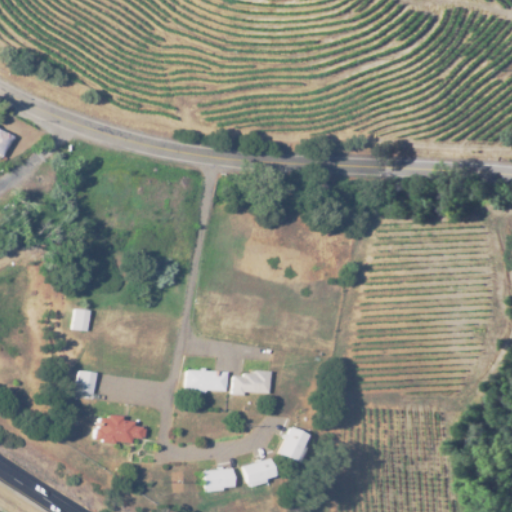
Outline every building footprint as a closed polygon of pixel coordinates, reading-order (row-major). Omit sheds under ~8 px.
[(2,159),(0,157),(0,131),(10,137),(4,149),(6,150),(2,159)] [(83,332),(67,330),(70,310),(85,311),(83,332)] [(202,394),(183,393),(183,390),(181,390),(182,371),(195,372),(195,369),(200,369),(200,372),(222,373),(221,393),(202,392),(202,394)] [(89,395),(73,393),(74,384),(72,384),(73,371),(91,374),(89,395)] [(240,397),(226,396),(227,377),(238,377),(238,374),(249,374),(249,372),(265,372),(264,395),(240,393),(240,397)] [(110,445),(97,443),(97,441),(89,440),(91,430),(94,430),(95,419),(103,420),(104,416),(117,417),(117,421),(129,423),(128,427),(137,428),(136,431),(139,431),(139,438),(135,437),(135,440),(127,439),(126,444),(110,443),(110,445)] [(294,463),(291,462),(290,463),(274,455),(281,440),(279,439),(280,435),(282,436),(286,428),(303,436),(298,447),(301,449),(294,463)] [(245,488),(244,485),(242,485),(237,467),(252,463),(252,461),(256,460),(256,462),(265,459),(270,477),(260,480),(262,484),(245,488)] [(201,493),(201,490),(199,490),(197,472),(214,470),(213,468),(218,467),(218,470),(226,469),(228,487),(217,489),(217,491),(201,493)]
